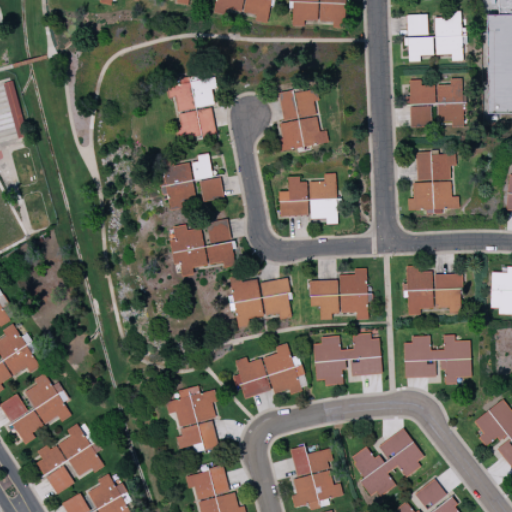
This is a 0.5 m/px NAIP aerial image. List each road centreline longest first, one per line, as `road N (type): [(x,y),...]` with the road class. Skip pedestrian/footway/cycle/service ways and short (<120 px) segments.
road 1 (residential): [(501,511),(415,407),(294,423)]
road 2 (residential): [(386,244),(379,0)]
road 3 (residential): [(294,252),(511,244)]
road 4 (residential): [(294,252),(268,248),(260,238),(241,116)]
